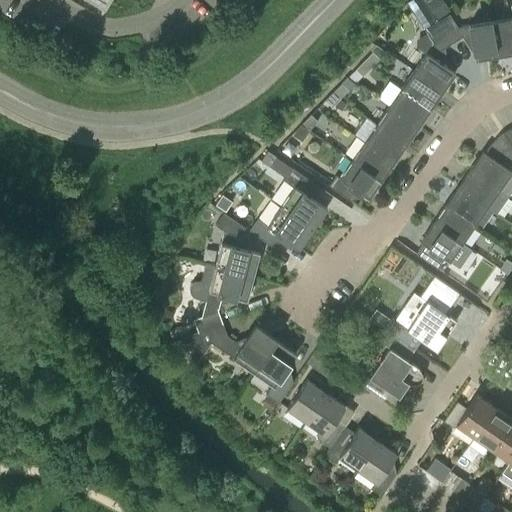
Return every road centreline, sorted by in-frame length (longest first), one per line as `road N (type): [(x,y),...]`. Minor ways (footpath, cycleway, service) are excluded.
road 1 (tertiary): [(0,91),(30,108),(109,128),(178,120),(260,75),(333,0)]
road 2 (residential): [(511,92),(464,120),(376,240),(341,248),(299,312)]
road 3 (residential): [(180,0),(158,18),(123,29),(83,22),(44,0)]
road 4 (residential): [(511,389),(468,360),(419,429)]
